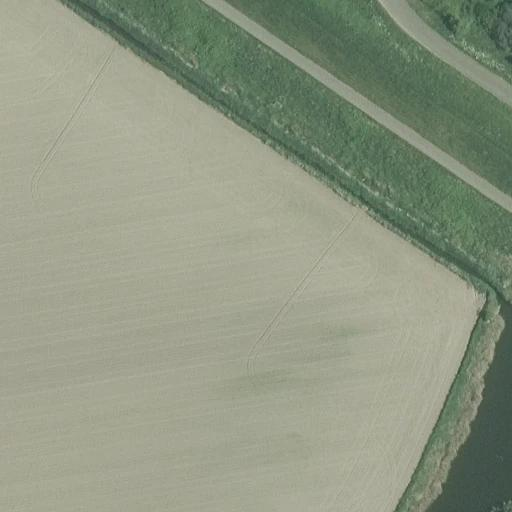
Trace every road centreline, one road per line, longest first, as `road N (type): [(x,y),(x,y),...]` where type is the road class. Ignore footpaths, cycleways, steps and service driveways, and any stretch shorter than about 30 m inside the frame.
road 1 (unclassified): [(208,0),(511,207)]
road 2 (unclassified): [(511,98),(390,0)]
